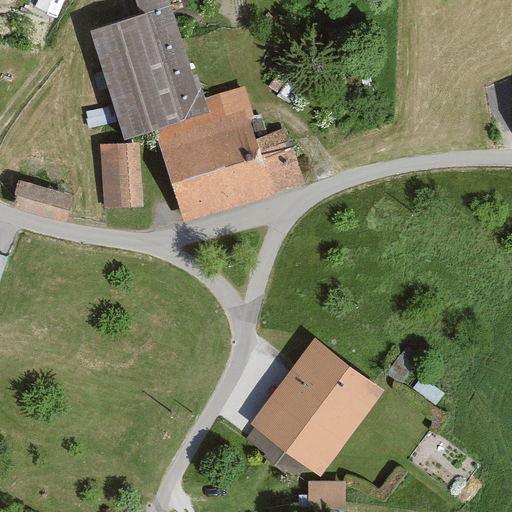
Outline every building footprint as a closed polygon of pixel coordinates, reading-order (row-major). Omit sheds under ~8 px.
[(259,138),(244,90),(202,102),(171,0),(133,0),(140,20),(97,33),(130,142),(160,133),(186,220),(306,184),(289,129),(259,138)] [(145,210),(143,147),(101,148),(103,212),(145,210)] [(69,223),(75,197),(22,184),(16,210),(69,223)] [(390,390),(318,337),(250,427),(254,429),(244,442),(298,482),(311,466),(325,476),(390,390)] [(346,485),(309,485),(308,510),(345,511),(346,485)]
